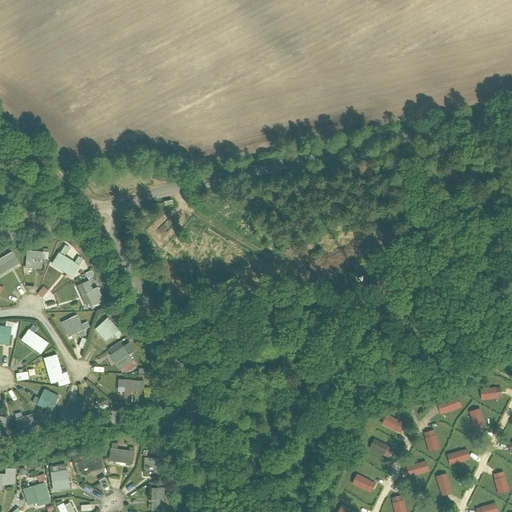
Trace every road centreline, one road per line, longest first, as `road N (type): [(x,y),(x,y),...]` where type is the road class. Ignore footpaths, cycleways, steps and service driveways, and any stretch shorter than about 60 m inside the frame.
road 1 (unclassified): [(511,113),(143,191),(114,207)]
road 2 (unclassified): [(190,511),(191,398),(116,248),(114,207)]
road 3 (track): [(114,207),(0,131)]
